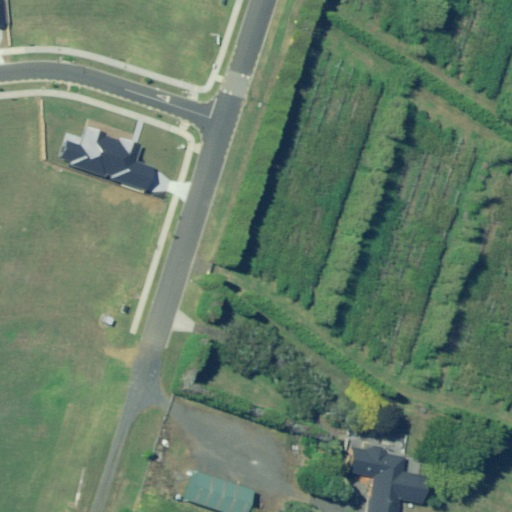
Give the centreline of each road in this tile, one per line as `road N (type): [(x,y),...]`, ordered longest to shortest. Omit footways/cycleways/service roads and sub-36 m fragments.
road 1 (unclassified): [(98,511),(228,118)]
road 2 (residential): [(228,118),(78,73),(0,74)]
road 3 (unclassified): [(228,118),(265,0)]
road 4 (unknown): [(0,442),(122,438)]
